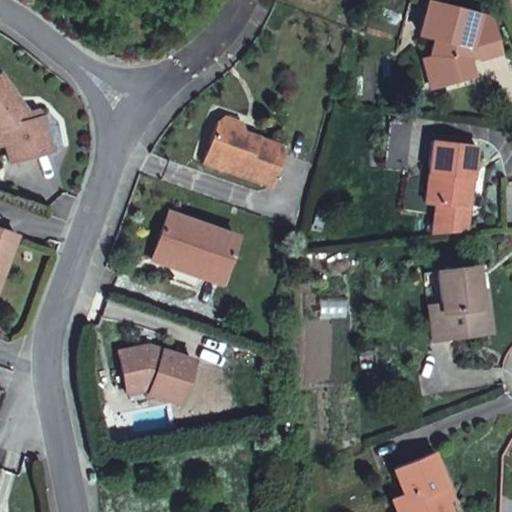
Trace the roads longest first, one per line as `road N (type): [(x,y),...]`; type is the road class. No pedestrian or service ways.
road 1 (residential): [(71,511),(45,356),(115,139),(106,84),(0,6)]
road 2 (unknown): [(250,0),(150,92),(115,139)]
